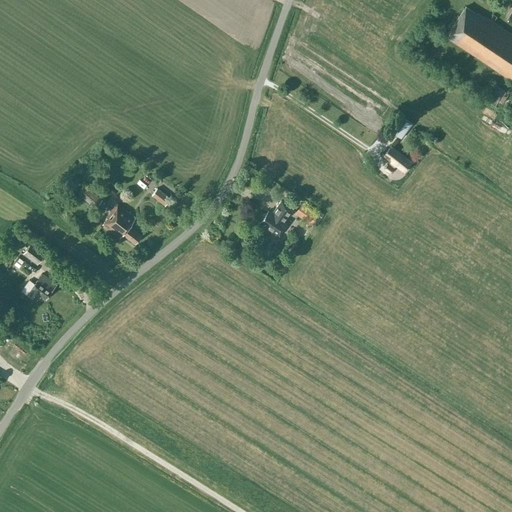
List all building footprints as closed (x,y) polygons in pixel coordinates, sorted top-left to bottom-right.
[(511,34),(485,16),(484,17),(478,13),(477,14),(466,6),(446,36),(511,80),(511,78),(511,34)] [(511,116),(511,95),(494,83),(483,99),(511,117),(511,116)] [(402,116),(391,130),(401,138),(412,123),(402,116)] [(391,146),(384,155),(391,160),(385,168),(390,172),(396,165),(405,171),(412,162),(391,146)] [(378,171),(385,177),(388,172),(381,167),(378,171)] [(85,185),(77,194),(95,208),(102,200),(85,185)] [(99,186),(94,191),(102,197),(106,191),(99,186)] [(156,188),(151,194),(164,205),(170,198),(156,188)] [(282,221),(292,208),(281,200),(271,213),(267,210),(266,213),(263,213),(261,216),(261,219),(260,221),(270,229),(271,232),(274,234),(277,234),(278,235),(286,224),(282,221)] [(119,237),(122,233),(135,243),(141,235),(128,225),(135,217),(117,203),(106,217),(107,217),(102,224),(119,237)] [(323,213),(319,211),(317,214),(301,203),(294,213),(311,224),(312,222),(315,224),(323,213)] [(25,235),(20,232),(13,240),(18,244),(25,235)] [(30,243),(23,253),(37,263),(44,253),(30,243)] [(253,251),(255,257),(267,253),(264,246),(253,251)] [(26,263),(17,256),(13,261),(14,263),(18,267),(23,266),(26,263)] [(26,294),(35,301),(39,294),(46,299),(56,284),(41,273),(31,288),(26,294)] [(1,337),(0,338),(0,347),(19,359),(24,350),(1,337)]
